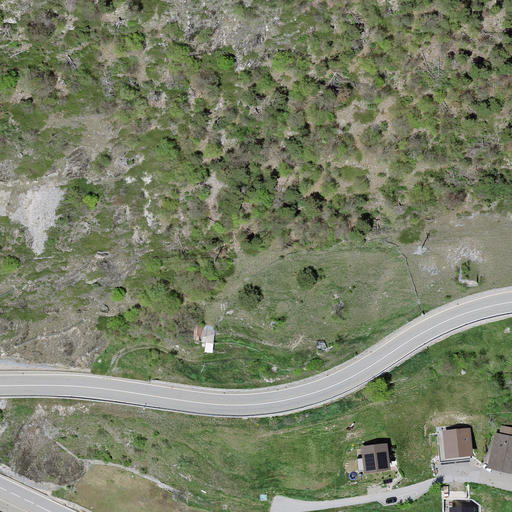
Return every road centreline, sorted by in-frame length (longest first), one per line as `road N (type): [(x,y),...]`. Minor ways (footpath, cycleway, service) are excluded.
road 1 (secondary): [(0,385),(72,385),(220,405),(284,400),(354,375),(435,326),(511,302)]
road 2 (residential): [(511,488),(475,477),(443,479),(402,495),(271,508)]
